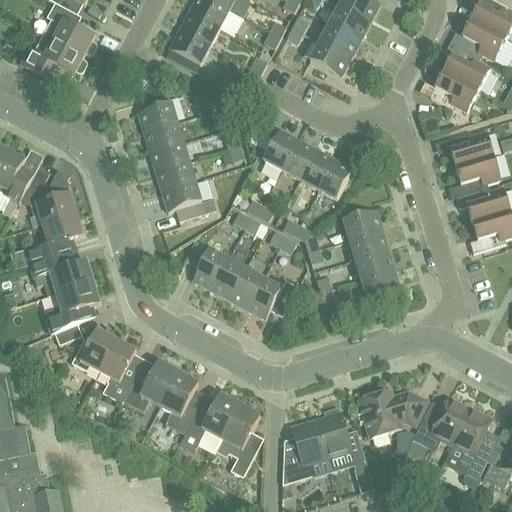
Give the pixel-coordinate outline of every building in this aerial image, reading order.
[(89,0),(41,0),(55,7),(57,8),(60,0),(67,0),(85,9),(89,0)] [(230,15),(201,0),(198,0),(189,17),(220,33),(230,15)] [(237,0),(201,0),(230,15),(237,0)] [(300,6),(289,0),(283,11),(295,17),(300,6)] [(323,2),(320,0),(310,0),(307,6),(318,12),(323,2)] [(364,0),(344,0),(339,10),(370,27),(380,8),(364,0)] [(480,9),(471,25),(506,44),(511,33),(511,18),(506,15),(508,11),(493,3),(487,13),(480,9)] [(52,24),(44,39),(84,61),(86,57),(90,59),(93,59),(97,51),(96,48),(92,46),(95,41),(72,29),(78,19),(57,8),(55,7),(47,22),(52,24)] [(339,10),(330,28),(361,45),(370,27),(339,10)] [(189,17),(180,35),(210,51),(220,33),(189,17)] [(293,32),(304,38),(309,27),(299,21),(293,32)] [(506,44),(471,25),(463,40),(456,37),(450,47),(480,62),(482,59),(495,65),(506,44)] [(276,26),(270,37),(281,43),(287,32),(276,26)] [(361,45),(330,28),(320,46),(351,63),(361,45)] [(304,38),(293,32),(288,42),(298,48),(304,38)] [(210,51),(180,35),(170,53),(201,70),(210,51)] [(281,43),(270,37),(264,47),(276,53),(281,43)] [(84,61),(44,39),(36,55),(31,52),(23,67),(46,79),(51,69),(74,81),(84,61)] [(351,63),(320,46),(310,65),(341,81),(351,63)] [(480,62),(450,47),(445,57),(452,60),(444,76),(479,95),(491,73),(478,66),(480,62)] [(251,73),(262,78),(267,68),(257,62),(251,73)] [(262,78),(251,73),(246,84),(256,89),(262,78)] [(479,95),(444,76),(435,92),(436,92),(431,102),(453,114),(455,110),(467,117),(479,95)] [(144,138),(178,127),(169,100),(155,104),(158,112),(138,118),(144,138)] [(218,116),(230,112),(226,101),(214,105),(218,116)] [(230,112),(218,116),(221,127),(233,124),(230,112)] [(184,147),(178,127),(144,138),(150,157),(184,147)] [(282,175),(298,144),(280,134),(264,165),(282,175)] [(456,172),(494,160),(487,137),(473,141),(472,137),(455,142),(458,152),(451,155),(456,172)] [(229,154),(241,150),(238,140),(226,144),(229,154)] [(298,144),(282,175),(300,185),(317,154),(298,144)] [(190,167),(184,147),(150,157),(156,177),(190,167)] [(245,163),(241,150),(229,154),(233,167),(245,163)] [(6,153),(0,164),(0,196),(11,202),(3,218),(11,222),(19,206),(20,207),(27,193),(34,179),(22,172),(26,164),(6,153)] [(335,164),(317,154),(300,185),(318,194),(335,164)] [(494,160),(456,172),(461,189),(469,187),(472,197),(489,192),(488,188),(501,184),(494,160)] [(353,173),(335,164),(318,194),(337,204),(353,173)] [(190,167),(156,177),(162,197),(196,187),(190,167)] [(50,177),(39,171),(27,193),(39,199),(50,177)] [(42,229),(77,219),(67,186),(70,181),(58,174),(48,193),(49,197),(43,199),(45,205),(30,209),(33,220),(39,218),(42,229)] [(201,206),(196,187),(162,197),(168,217),(176,214),(179,226),(216,214),(213,203),(201,206)] [(489,192),(472,197),(456,202),(460,213),(467,211),(472,227),(511,216),(503,192),(490,196),(489,192)] [(258,221),(264,209),(254,204),(248,215),(258,221)] [(264,209),(258,221),(269,226),(275,215),(264,209)] [(349,244),(383,234),(377,214),(343,225),(349,244)] [(511,219),(511,216),(472,227),(478,244),(470,246),(473,258),(506,247),(505,243),(511,241),(511,219)] [(244,233),(250,223),(240,217),(234,228),(244,233)] [(77,219),(42,229),(46,240),(40,241),(43,252),(32,255),(36,268),(59,261),(56,249),(83,240),(77,219)] [(261,228),(250,223),(244,233),(256,239),(261,228)] [(294,240),(300,229),(289,223),(284,235),(294,240)] [(315,237),(300,229),(294,240),(305,246),(315,237)] [(389,254),(383,234),(349,244),(355,264),(389,254)] [(280,252),(286,241),(276,236),(270,246),(280,252)] [(320,253),(315,237),(305,246),(308,257),(320,253)] [(297,247),(286,241),(280,252),(291,258),(297,247)] [(206,252),(196,247),(186,265),(196,271),(206,252)] [(320,253),(308,257),(312,269),(324,265),(320,253)] [(211,294),(227,264),(209,254),(193,285),(211,294)] [(395,274),(389,254),(355,264),(361,284),(395,274)] [(56,298),(93,287),(87,265),(61,273),(58,261),(30,269),(37,291),(53,286),(56,298)] [(227,264),(211,294),(229,304),(246,273),(227,264)] [(264,283),(246,273),(229,304),(248,314),(264,283)] [(401,294),(395,274),(361,284),(367,304),(401,294)] [(320,296),(332,293),(328,282),(317,285),(320,296)] [(284,294),(264,283),(248,314),(266,324),(271,315),(283,321),(299,291),(288,285),(284,294)] [(93,287),(56,298),(60,309),(48,313),(51,322),(47,324),(52,339),(55,338),(78,328),(74,316),(100,308),(93,287)] [(336,304),(332,293),(320,296),(324,308),(336,304)] [(60,350),(83,340),(78,328),(55,338),(60,350)] [(100,376),(117,344),(97,334),(90,347),(84,344),(72,368),(87,376),(90,371),(100,376)] [(117,344),(100,376),(110,381),(107,386),(108,387),(103,397),(122,408),(124,406),(134,386),(123,380),(137,355),(117,344)] [(160,411),(179,377),(159,366),(146,390),(135,385),(124,406),(144,416),(150,405),(160,411)] [(0,511),(62,511),(59,495),(51,497),(47,479),(41,480),(36,457),(30,458),(24,429),(15,431),(3,377),(0,377),(0,511)] [(199,388),(179,377),(160,411),(171,417),(165,428),(185,439),(197,417),(186,412),(199,388)] [(375,397),(367,400),(365,404),(359,405),(371,442),(402,433),(400,427),(406,425),(415,430),(427,406),(408,397),(392,401),(391,396),(378,399),(375,397)] [(197,417),(185,439),(182,446),(196,453),(206,435),(222,444),(241,410),(221,399),(208,423),(197,417)] [(453,449),(470,414),(449,403),(436,429),(423,423),(413,445),(435,456),(441,444),(453,449)] [(241,410),(222,444),(234,450),(229,458),(237,463),(231,475),(243,482),(257,457),(244,451),(260,421),(241,410)] [(470,414),(453,449),(464,455),(460,464),(461,468),(468,472),(465,479),(478,485),(487,466),(492,456),(479,450),(492,424),(470,414)] [(316,425),(328,464),(351,457),(356,474),(354,474),(361,498),(374,494),(357,435),(347,437),(341,417),(316,425)] [(328,464),(316,425),(291,432),(299,458),(284,463),(282,503),(294,499),(291,487),(315,480),(311,469),(328,464)] [(511,446),(499,441),(492,456),(487,466),(491,467),(483,483),(504,494),(511,478),(511,446)] [(410,485),(399,483),(395,500),(406,503),(410,485)]
